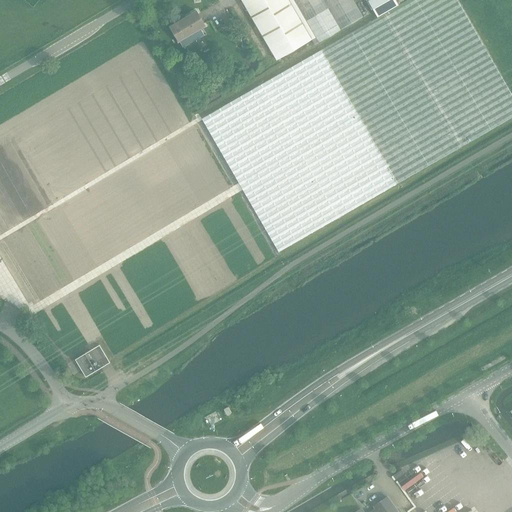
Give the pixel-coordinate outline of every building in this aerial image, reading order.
[(241,0),(276,59),(311,39),(288,0),(241,0)] [(353,0),(288,0),(311,39),(315,45),(363,17),(353,0)] [(395,0),(367,0),(378,18),(399,6),(395,0)] [(196,11),(170,26),(183,48),(205,36),(201,28),(204,26),(196,11)] [(85,376),(109,363),(99,345),(75,360),(85,376)] [(362,511),(361,510),(358,511),(397,511),(387,497),(374,506),(376,509),(371,511),(362,511)]
